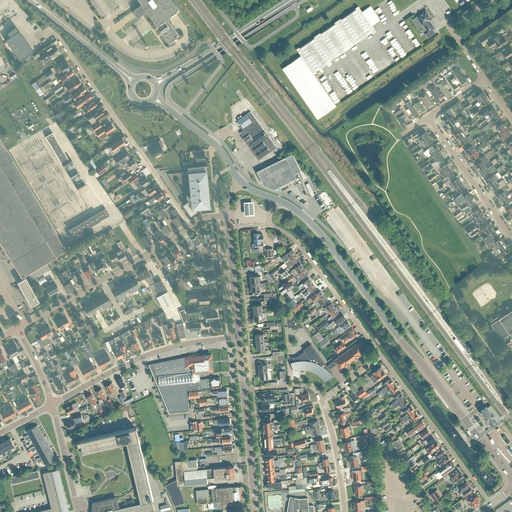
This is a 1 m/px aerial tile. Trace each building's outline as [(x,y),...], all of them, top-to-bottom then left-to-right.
[(138,0),(141,4),(133,10),(136,17),(136,18),(139,16),(146,11),(157,25),(164,20),(168,26),(160,32),(168,42),(176,37),(175,36),(178,33),(167,18),(178,9),(171,0),(138,0)] [(282,68),(317,118),(336,105),(313,73),(375,30),(372,25),(380,20),(370,6),(362,11),(359,7),(297,50),(301,55),(282,68)] [(429,21),(432,19),(425,10),(413,19),(417,24),(420,21),(423,25),(428,32),(425,34),(428,38),(435,33),(432,29),(434,28),(429,21)] [(15,26),(6,33),(9,37),(11,36),(18,31),(15,26)] [(11,36),(14,40),(21,35),(18,31),(11,36)] [(14,40),(16,44),(24,39),(21,35),(14,40)] [(492,39),(493,40),(487,44),(489,47),(493,45),(496,49),(498,47),(498,48),(507,42),(503,37),(500,39),(497,35),(492,39)] [(25,56),(22,52),(19,48),(16,44),(14,40),(11,36),(9,37),(5,40),(19,61),(25,56)] [(19,48),(27,43),(24,39),(16,44),(19,48)] [(30,47),(27,43),(19,48),(22,52),(30,47)] [(30,47),(22,52),(25,56),(31,53),(33,51),(30,47)] [(502,53),(501,51),(495,55),(497,58),(500,56),(503,60),(506,58),(511,53),(511,49),(510,47),(502,53)] [(57,49),(50,54),(48,53),(41,58),(45,62),(51,58),(52,59),(60,53),(57,49)] [(33,55),(31,53),(25,56),(19,61),(21,64),(33,55)] [(502,65),(504,68),(508,66),(510,70),(511,69),(511,61),(509,64),(508,61),(502,65)] [(60,66),(55,70),(54,70),(58,76),(64,72),(63,70),(69,66),(67,62),(60,66)] [(335,67),(341,80),(346,78),(346,77),(351,74),(345,62),(335,67)] [(457,68),(452,71),(461,84),(466,81),(457,68)] [(64,74),(59,77),(57,79),(59,81),(61,79),(64,83),(69,79),(67,78),(74,73),(73,72),(74,72),(72,69),(71,70),(71,69),(64,74)] [(44,75),(47,79),(54,74),(51,70),(44,75)] [(452,87),(457,83),(450,73),(444,77),(452,87)] [(75,80),(70,83),(66,86),(70,91),(81,83),(80,82),(81,82),(79,80),(78,80),(78,79),(76,81),(75,80)] [(446,98),(451,95),(447,90),(449,88),(443,79),(437,84),(446,98)] [(52,88),(55,93),(63,87),(60,83),(56,86),(55,86),(52,88)] [(422,84),(418,87),(415,89),(414,90),(416,92),(422,88),(424,90),(426,89),(422,84)] [(83,92),(86,90),(85,90),(86,89),(84,87),(83,87),(83,86),(71,94),(76,100),(80,97),(81,97),(84,95),(83,92)] [(436,101),(440,98),(433,86),(428,89),(436,101)] [(56,93),(59,97),(66,92),(62,88),(56,93)] [(428,110),(434,106),(425,92),(419,97),(428,110)] [(478,102),(485,97),(482,92),(473,98),(474,100),(476,99),(478,102)] [(76,100),(73,103),(77,109),(83,105),(81,102),(83,101),(85,103),(89,100),(89,99),(92,97),(89,93),(86,96),(86,95),(82,98),(81,97),(80,97),(76,100)] [(485,97),(478,102),(480,104),(478,106),(479,108),(481,106),(489,101),(485,97)] [(89,111),(97,105),(95,101),(86,107),(85,106),(82,108),(84,111),(87,108),(89,111)] [(421,117),(426,113),(418,101),(413,105),(421,117)] [(466,110),(471,106),(468,101),(463,105),(466,110)] [(489,107),(485,109),(478,114),(481,119),(484,116),(486,119),(489,117),(496,112),(493,107),(490,109),(489,107)] [(444,113),(445,115),(448,118),(444,121),(447,126),(455,120),(453,118),(455,116),(450,108),(444,113)] [(92,114),(89,117),(88,116),(87,117),(86,118),(87,121),(89,120),(91,124),(96,121),(95,119),(103,113),(100,109),(92,115),(92,114)] [(404,126),(408,123),(398,109),(394,112),(404,126)] [(410,119),(413,116),(408,109),(405,112),(410,119)] [(246,114),(238,120),(244,129),(240,133),(243,137),(243,138),(247,143),(246,143),(258,159),(276,146),(264,130),(250,111),(246,114)] [(59,112),(53,116),(57,122),(63,118),(59,112)] [(496,112),(489,117),(491,120),(489,121),(490,123),(492,122),(499,117),(496,112)] [(457,119),(455,120),(447,126),(450,130),(453,129),(455,131),(456,131),(462,126),(457,119)] [(95,131),(98,128),(101,126),(99,123),(92,128),(95,131)] [(483,128),(480,130),(482,133),(491,127),(489,123),(483,128)] [(499,133),(507,128),(504,123),(499,126),(497,124),(492,127),(495,132),(497,130),(499,133)] [(114,128),(111,124),(104,129),(103,128),(96,133),(100,140),(108,135),(107,134),(114,128)] [(466,130),(465,130),(462,126),(456,131),(457,133),(454,135),(457,140),(465,135),(468,133),(466,130)] [(507,128),(499,133),(501,136),(499,137),(502,142),(507,138),(505,136),(510,133),(507,128)] [(421,142),(429,136),(426,132),(420,135),(419,133),(413,137),(415,139),(416,138),(419,143),(421,142)] [(45,137),(63,166),(69,162),(52,133),(45,137)] [(466,137),(465,135),(457,140),(460,145),(464,143),(466,145),(473,140),(470,135),(466,137)] [(421,142),(419,143),(418,144),(419,146),(423,144),(424,147),(432,141),(429,136),(421,142)] [(109,148),(108,148),(109,150),(112,155),(119,149),(118,148),(125,143),(122,139),(115,144),(115,143),(110,146),(109,148)] [(155,146),(149,150),(152,156),(156,154),(156,155),(159,153),(163,151),(161,147),(163,146),(160,139),(153,143),(155,146)] [(510,149),(511,147),(511,140),(510,142),(508,139),(503,143),(506,147),(508,146),(510,149)] [(466,145),(468,148),(464,150),(467,155),(475,150),(473,148),(476,146),(474,144),(475,143),(473,140),(466,145)] [(0,242),(21,277),(66,250),(0,141),(0,242)] [(432,146),(423,152),(425,156),(429,153),(432,157),(440,152),(436,147),(434,149),(432,146)] [(120,155),(114,159),(117,164),(118,164),(119,166),(122,164),(130,158),(129,156),(130,155),(126,150),(120,155)] [(205,153),(204,153),(204,152),(195,153),(195,150),(190,151),(190,157),(195,156),(196,161),(205,160),(204,155),(205,155),(205,153)] [(483,152),(482,152),(481,152),(480,150),(479,151),(477,152),(475,150),(467,155),(471,160),(471,159),(473,162),(485,155),(483,152)] [(435,161),(431,164),(431,165),(433,168),(440,163),(438,160),(443,157),(440,152),(432,157),(435,161)] [(292,153),(257,171),(261,179),(263,184),(274,189),(276,188),(292,180),(296,178),(298,177),(294,173),(301,170),(292,153)] [(485,155),(473,162),(474,162),(476,164),(475,166),(478,170),(485,165),(483,163),(488,159),(485,155)] [(137,166),(136,164),(133,159),(130,161),(129,160),(128,160),(124,162),(125,163),(123,165),(127,170),(130,168),(132,170),(137,166)] [(440,163),(433,168),(435,171),(437,169),(440,174),(450,167),(451,167),(449,164),(448,164),(447,162),(442,166),(442,165),(440,163)] [(95,170),(99,175),(107,169),(103,164),(95,170)] [(487,168),(485,165),(478,170),(481,175),(487,171),(489,174),(496,169),(493,164),(487,168)] [(205,165),(187,167),(187,173),(188,173),(190,197),(189,197),(187,195),(186,197),(188,199),(190,200),(191,202),(190,202),(189,200),(182,205),(190,216),(197,211),(195,208),(209,207),(205,171),(206,171),(205,165)] [(450,167),(440,174),(442,176),(444,179),(442,180),(444,183),(448,180),(449,179),(452,178),(450,175),(452,173),(454,172),(450,167)] [(126,174),(124,171),(120,174),(116,176),(119,180),(122,178),(123,177),(126,174)] [(126,174),(123,177),(122,178),(125,182),(132,177),(129,172),(126,174)] [(495,174),(494,174),(492,176),(492,175),(485,180),(488,185),(496,180),(498,178),(495,174)] [(136,175),(128,181),(130,184),(139,178),(136,175)] [(141,177),(134,182),(139,189),(144,186),(150,182),(146,178),(143,180),(141,177)] [(448,180),(444,183),(446,186),(448,184),(450,188),(451,189),(461,182),(458,178),(456,179),(450,183),(448,180)] [(498,183),(496,180),(488,185),(492,190),(496,188),(497,190),(506,184),(503,179),(498,183)] [(461,182),(451,189),(452,191),(455,189),(457,192),(464,187),(461,182)] [(84,184),(80,187),(82,197),(80,198),(81,202),(79,203),(82,208),(87,205),(86,205),(89,203),(95,202),(98,201),(96,198),(93,199),(85,184),(84,184)] [(500,189),(502,192),(496,196),(499,201),(506,196),(505,193),(508,191),(507,189),(508,188),(506,185),(500,189)] [(152,186),(149,188),(148,187),(142,191),(145,195),(148,192),(150,195),(156,191),(152,186)] [(133,197),(131,198),(130,199),(133,203),(141,198),(138,193),(135,196),(133,197)] [(158,201),(164,197),(160,193),(148,201),(151,205),(153,203),(152,202),(156,199),(158,201)] [(460,202),(462,205),(471,198),(468,193),(464,196),(462,193),(453,199),(457,204),(460,202)] [(508,199),(506,196),(499,201),(503,206),(510,201),(511,199),(511,197),(508,199)] [(471,198),(462,205),(463,208),(461,210),(464,214),(473,208),(471,205),(475,203),(471,198)] [(254,215),(253,201),(243,201),(244,215),(254,215)] [(149,209),(147,205),(138,211),(140,215),(149,209)] [(166,215),(162,208),(160,206),(156,208),(162,218),(166,215)] [(68,230),(72,236),(110,215),(106,208),(68,230)] [(176,226),(181,223),(178,218),(179,217),(177,215),(176,214),(177,214),(173,208),(169,211),(174,218),(172,219),(176,226)] [(475,219),(482,213),(479,209),(470,215),(471,217),(473,216),(475,219)] [(486,218),(482,213),(475,219),(477,221),(475,222),(476,225),(486,218)] [(460,222),(462,221),(468,217),(466,214),(460,218),(458,219),(460,222)] [(151,225),(147,218),(142,221),(147,228),(151,225)] [(164,225),(162,227),(158,220),(156,222),(164,235),(169,232),(164,225)] [(485,234),(493,228),(489,224),(480,230),(482,232),(483,231),(485,234)] [(468,234),(476,229),(474,225),(466,231),(468,234)] [(157,240),(162,237),(157,230),(155,231),(152,226),(150,228),(157,240)] [(112,228),(97,237),(98,241),(109,235),(110,237),(115,234),(114,232),(112,228)] [(485,234),(487,236),(483,239),(486,244),(495,237),(494,235),(496,233),(493,228),(485,234)] [(201,237),(203,236),(205,242),(209,242),(208,238),(212,238),(212,235),(212,234),(212,232),(212,231),(211,229),(202,230),(203,231),(200,232),(201,237)] [(140,238),(145,246),(151,243),(148,237),(150,235),(147,230),(142,233),(143,235),(143,236),(140,238)] [(254,244),(252,244),(253,249),(259,248),(259,245),(263,245),(263,240),(263,234),(259,234),(259,233),(253,234),(254,244)] [(204,247),(201,242),(200,242),(197,236),(194,237),(192,238),(192,239),(191,239),(195,246),(195,245),(196,246),(198,244),(200,248),(204,247)] [(488,246),(492,243),(494,246),(492,248),(493,250),(503,243),(499,238),(497,240),(495,237),(486,244),(488,246)] [(78,246),(81,251),(88,248),(85,242),(78,246)] [(191,255),(193,254),(191,250),(192,250),(190,248),(187,243),(185,244),(184,243),(182,245),(182,246),(181,246),(184,250),(183,250),(186,254),(189,252),(191,255)] [(506,248),(503,243),(493,250),(494,251),(493,252),(495,255),(494,256),(497,259),(506,252),(504,249),(506,248)] [(272,259),(272,256),(273,256),(273,248),(268,249),(264,249),(265,256),(266,256),(267,260),(272,259)] [(119,260),(126,257),(121,249),(115,252),(115,253),(109,256),(112,262),(118,259),(119,260)] [(181,255),(177,249),(176,249),(174,250),(174,251),(172,252),(176,258),(178,261),(181,260),(179,257),(181,255)] [(204,257),(200,251),(199,249),(196,251),(201,259),(204,257)] [(281,257),(281,258),(284,262),(287,260),(290,259),(296,254),(292,249),(282,256),(281,257)] [(104,263),(107,261),(101,250),(97,253),(99,257),(98,258),(101,262),(98,263),(102,270),(103,269),(103,270),(106,268),(106,267),(104,263)] [(173,266),(175,265),(172,261),(174,259),(170,253),(169,253),(168,254),(167,254),(166,255),(166,256),(170,262),(173,266)] [(287,260),(284,262),(288,267),(290,266),(299,259),(296,254),(290,259),(287,260)] [(166,270),(169,269),(166,264),(169,262),(165,256),(159,259),(163,266),(164,265),(164,266),(164,267),(166,270)] [(71,260),(70,261),(72,266),(75,271),(71,273),(73,277),(74,277),(72,278),(76,284),(78,283),(78,284),(79,283),(79,284),(81,283),(81,282),(83,281),(79,274),(77,270),(79,269),(76,264),(73,259),(71,260)] [(206,263),(205,263),(205,260),(196,261),(197,269),(204,268),(204,270),(209,269),(213,268),(213,264),(212,264),(212,262),(206,263)] [(95,265),(93,261),(88,263),(91,268),(93,267),(94,269),(95,268),(97,272),(98,272),(101,271),(101,270),(102,270),(98,263),(95,265)] [(50,269),(47,263),(28,274),(32,280),(50,269)] [(295,270),(297,273),(304,268),(300,264),(290,271),(291,272),(295,270)] [(87,278),(93,275),(89,268),(88,269),(87,266),(84,267),(86,270),(83,272),(87,278)] [(152,290),(156,297),(164,311),(175,305),(161,280),(154,284),(154,283),(154,282),(146,267),(136,273),(140,280),(145,278),(152,290)] [(279,269),(278,267),(269,274),(274,280),(276,279),(272,274),(279,269)] [(308,273),(304,268),(297,273),(296,274),(295,275),(298,278),(297,279),(298,281),(308,273)] [(66,270),(65,271),(57,276),(62,284),(62,283),(67,292),(74,288),(70,281),(67,283),(64,278),(69,276),(66,270)] [(282,280),(284,278),(289,274),(287,271),(279,277),(282,280)] [(268,272),(264,274),(268,282),(274,281),(268,272)] [(203,274),(198,274),(197,274),(197,279),(199,279),(200,285),(207,285),(207,283),(215,282),(215,281),(216,281),(216,279),(215,279),(215,274),(205,275),(206,277),(203,278),(203,274)] [(260,283),(261,283),(260,279),(259,279),(259,275),(250,276),(251,284),(260,283)] [(31,305),(38,301),(25,277),(17,282),(22,289),(20,291),(24,298),(26,297),(31,305)] [(306,288),(312,283),(309,278),(299,285),(300,287),(301,286),(304,284),(306,288)] [(136,280),(136,279),(130,282),(135,292),(137,291),(136,288),(140,286),(136,280)] [(57,293),(60,291),(55,282),(54,283),(52,280),(49,282),(50,283),(51,284),(45,288),(49,295),(55,291),(57,293)] [(133,293),(135,292),(130,282),(124,285),(128,292),(132,291),(133,293)] [(260,283),(251,284),(251,291),(260,290),(260,287),(265,286),(265,282),(261,283),(260,283)] [(285,286),(288,290),(294,286),(291,282),(285,286)] [(316,288),(312,283),(306,288),(308,290),(303,294),(305,296),(316,288)] [(125,294),(128,292),(124,285),(119,288),(124,298),(126,297),(125,294)] [(121,300),(124,298),(119,288),(113,291),(119,303),(122,301),(121,300)] [(314,302),(315,301),(317,300),(324,295),(320,290),(310,297),(308,299),(309,301),(312,300),(314,302)] [(208,303),(208,302),(209,302),(208,295),(202,296),(202,293),(188,294),(188,302),(194,301),(198,300),(198,303),(204,302),(204,304),(208,303)] [(100,299),(105,308),(108,307),(109,309),(112,307),(106,295),(100,299)] [(324,295),(317,300),(320,303),(316,306),(317,307),(327,300),(324,295)] [(292,298),(288,301),(292,306),(296,303),(292,298)] [(94,302),(98,309),(102,307),(103,310),(105,308),(100,299),(94,302)] [(89,305),(94,315),(96,313),(95,311),(98,309),(94,302),(89,305)] [(318,310),(314,312),(316,314),(317,315),(320,313),(320,312),(322,310),(323,311),(324,310),(326,313),(329,312),(335,307),(331,302),(323,308),(322,306),(317,309),(318,310)] [(300,308),(297,304),(292,307),(295,312),(300,308)] [(89,305),(83,308),(87,315),(91,313),(92,316),(94,315),(89,305)] [(253,313),(264,312),(267,311),(266,308),(262,308),(262,305),(253,305),(253,313)] [(329,312),(325,314),(329,319),(339,312),(335,307),(329,312)] [(183,322),(188,321),(184,309),(179,311),(183,322)] [(511,309),(498,319),(497,317),(489,322),(491,324),(490,324),(507,348),(510,345),(511,345),(511,347),(511,309)] [(84,322),(84,321),(78,311),(73,314),(75,317),(73,318),(78,326),(84,322)] [(263,319),(263,316),(264,315),(264,312),(253,313),(254,320),(263,319)] [(342,314),(331,322),(327,325),(329,328),(333,325),(333,324),(335,322),(337,325),(346,318),(342,314)] [(66,317),(61,320),(64,327),(67,325),(68,328),(71,326),(69,324),(66,317)] [(64,327),(61,320),(55,323),(59,330),(59,329),(61,332),(63,331),(61,328),(64,327)] [(351,325),(347,320),(336,328),(340,333),(351,325)] [(147,321),(144,322),(140,323),(142,330),(149,327),(147,321)] [(168,323),(167,323),(162,324),(164,329),(167,328),(169,339),(176,337),(173,327),(169,328),(168,323)] [(187,324),(188,327),(188,331),(201,330),(200,323),(187,324)] [(183,324),(176,325),(180,339),(185,337),(183,324)] [(49,327),(43,330),(47,336),(50,335),(51,337),(54,336),(52,333),(49,327)] [(346,332),(342,335),(340,337),(340,338),(341,340),(343,340),(343,341),(345,343),(357,334),(355,330),(354,330),(352,327),(346,332)] [(158,334),(157,331),(156,329),(154,329),(157,342),(163,340),(161,333),(158,334)] [(41,338),(38,340),(41,347),(50,342),(43,330),(38,333),(41,338)] [(142,344),(145,343),(146,346),(152,344),(149,336),(147,332),(144,333),(146,337),(140,339),(142,344)] [(317,342),(321,339),(316,333),(312,336),(317,342)] [(256,342),(268,341),(268,338),(264,338),(263,334),(255,334),(256,342)] [(322,348),(330,343),(326,336),(318,342),(322,348)] [(134,342),(130,344),(133,351),(139,348),(136,341),(135,338),(132,339),(132,340),(134,342)] [(268,341),(256,342),(257,350),(265,349),(264,344),(268,344),(268,341)] [(293,357),(294,361),(291,362),(294,371),(296,370),(299,370),(301,370),(303,369),(306,370),(308,370),(311,371),(313,372),(315,373),(317,374),(319,376),(321,377),(323,379),(324,381),(332,376),(331,373),(332,372),(329,369),(337,364),(340,368),(344,365),(345,366),(351,362),(352,362),(354,361),(353,361),(354,360),(360,355),(359,354),(363,351),(362,349),(365,347),(360,341),(326,366),(318,354),(310,343),(303,349),(304,350),(297,356),(293,357)] [(88,342),(85,343),(92,357),(95,355),(88,342)] [(343,343),(341,342),(333,348),(337,353),(346,347),(343,343)] [(15,344),(10,347),(18,361),(20,360),(17,353),(20,352),(18,348),(17,348),(15,345),(16,345),(15,344)] [(118,346),(122,356),(128,353),(125,348),(124,345),(121,346),(120,345),(118,346)] [(122,356),(118,346),(116,347),(117,350),(118,350),(119,351),(114,353),(117,358),(122,356)] [(18,361),(10,347),(5,350),(6,351),(6,350),(8,354),(7,354),(9,357),(12,356),(16,362),(18,361)] [(42,354),(46,361),(50,359),(46,352),(42,354)] [(102,359),(106,364),(111,361),(108,355),(107,356),(105,353),(103,355),(105,357),(102,359)] [(154,363),(149,364),(157,384),(160,390),(160,392),(169,412),(184,410),(188,410),(188,406),(187,393),(186,390),(201,388),(210,387),(210,378),(200,379),(199,372),(209,371),(213,370),(211,354),(185,356),(154,363)] [(106,364),(102,359),(100,360),(98,357),(96,358),(98,361),(97,362),(100,368),(106,364)] [(89,366),(86,367),(90,373),(95,370),(92,364),(91,365),(90,362),(87,363),(89,366)] [(90,373),(86,367),(84,368),(83,366),(80,367),(82,370),(81,370),(84,376),(90,373)] [(373,372),(369,375),(370,378),(370,377),(374,382),(378,379),(386,373),(383,370),(382,369),(383,369),(381,366),(373,372)] [(74,369),(68,372),(71,376),(74,382),(80,379),(76,373),(74,369)] [(285,369),(277,370),(278,378),(286,378),(285,369)] [(19,377),(22,382),(29,378),(26,373),(19,377)] [(64,384),(61,378),(59,374),(52,378),(54,382),(58,389),(59,389),(61,388),(61,387),(63,386),(63,385),(64,384)] [(74,382),(71,376),(68,377),(67,374),(65,376),(66,378),(65,379),(68,385),(74,382)] [(125,389),(127,388),(125,384),(122,377),(116,380),(120,387),(123,385),(125,389)] [(210,378),(210,387),(210,388),(220,387),(220,386),(221,385),(221,383),(220,382),(220,377),(210,378)] [(378,395),(380,393),(382,392),(393,384),(392,382),(393,382),(390,378),(384,383),(386,386),(377,393),(378,395)] [(114,396),(118,394),(115,390),(115,389),(111,382),(106,386),(110,393),(111,392),(114,396)] [(40,398),(37,391),(38,391),(35,384),(31,386),(34,392),(31,394),(35,401),(40,398)] [(393,384),(382,392),(380,393),(382,396),(389,390),(391,393),(398,388),(395,385),(394,385),(393,384)] [(374,387),(367,392),(363,395),(365,397),(369,395),(376,390),(374,387)] [(105,400),(107,398),(105,396),(101,388),(96,391),(100,399),(103,397),(105,400)] [(367,392),(364,388),(357,393),(360,397),(363,395),(367,392)] [(260,396),(259,396),(260,400),(274,399),(274,392),(260,393),(260,396)] [(302,402),(310,399),(308,392),(300,395),(302,402)] [(396,400),(391,404),(389,405),(391,407),(392,406),(404,398),(402,396),(403,396),(400,392),(394,397),(396,400)] [(96,404),(97,404),(95,401),(91,393),(86,396),(90,404),(93,402),(94,405),(96,404)] [(337,407),(346,405),(343,396),(339,397),(340,399),(335,401),(336,404),(336,405),(337,406),(337,407)] [(25,401),(23,402),(26,408),(32,405),(28,399),(27,400),(26,397),(24,399),(25,401)] [(404,398),(392,406),(394,408),(399,404),(401,407),(408,402),(405,399),(404,398)] [(26,408),(23,402),(20,404),(19,401),(16,402),(18,405),(17,406),(20,412),(26,408)] [(131,419),(136,418),(131,401),(118,408),(120,413),(128,409),(131,419)] [(72,404),(65,408),(68,414),(75,410),(74,407),(78,405),(76,402),(72,404)] [(490,404),(488,406),(487,406),(486,406),(481,411),(486,417),(488,420),(491,424),(497,420),(496,419),(500,417),(490,404)] [(313,405),(304,408),(299,410),(300,413),(305,411),(307,416),(309,415),(309,414),(313,413),(312,409),(314,408),(313,405)] [(7,411),(10,417),(16,414),(12,408),(11,409),(10,406),(8,407),(9,410),(7,411)] [(406,414),(405,415),(401,418),(403,420),(414,412),(413,410),(411,406),(404,411),(406,414)] [(10,417),(7,411),(4,412),(3,410),(1,411),(2,414),(1,414),(4,420),(10,417)] [(346,415),(349,413),(348,411),(345,412),(336,414),(338,419),(339,422),(346,419),(347,418),(346,415)] [(418,416),(416,413),(415,413),(414,412),(403,420),(404,422),(409,418),(412,421),(418,416)] [(71,416),(72,420),(66,421),(67,427),(75,425),(74,422),(77,422),(82,420),(81,413),(71,416)] [(384,413),(382,414),(377,418),(380,422),(387,417),(384,413)] [(290,429),(296,427),(293,418),(287,420),(290,429)] [(311,425),(303,427),(304,430),(308,429),(310,428),(319,425),(317,420),(310,422),(311,425)] [(421,420),(406,431),(410,437),(425,425),(421,420)] [(196,422),(196,421),(190,421),(191,430),(202,429),(201,422),(196,422)] [(25,438),(40,430),(37,425),(26,430),(29,434),(28,435),(28,434),(27,435),(24,436),(25,438)] [(143,511),(154,510),(151,500),(153,500),(138,438),(136,426),(129,427),(129,425),(122,427),(123,429),(77,440),(78,445),(80,444),(81,444),(83,452),(126,441),(140,503),(118,508),(116,497),(111,498),(105,499),(94,502),(95,511),(143,511)] [(308,429),(304,430),(305,432),(308,431),(310,431),(310,434),(313,434),(321,431),(319,425),(310,428),(308,429)] [(347,426),(340,428),(342,436),(350,435),(352,434),(351,430),(351,426),(350,425),(347,425),(347,426)] [(423,438),(430,432),(426,427),(415,435),(417,438),(420,436),(419,434),(420,434),(423,438)] [(40,430),(25,438),(25,439),(26,441),(29,439),(29,438),(30,438),(32,442),(43,436),(40,430)] [(426,437),(422,440),(421,441),(425,446),(435,438),(431,433),(426,437)] [(361,436),(363,445),(370,443),(369,440),(368,440),(367,435),(361,436)] [(46,442),(43,436),(32,442),(35,446),(33,446),(30,448),(31,450),(46,442)] [(11,438),(5,441),(8,448),(11,452),(13,451),(11,447),(14,445),(11,438)] [(316,443),(313,444),(310,445),(311,447),(313,447),(324,444),(323,438),(315,440),(316,443)] [(396,448),(402,444),(402,443),(398,438),(392,442),(396,448)] [(188,449),(187,440),(179,441),(180,450),(188,449)] [(354,440),(351,440),(343,442),(345,451),(356,448),(354,440)] [(435,440),(425,448),(429,453),(439,446),(439,445),(439,444),(438,443),(437,443),(435,440)] [(8,448),(5,441),(0,443),(0,445),(5,455),(7,454),(5,450),(8,448)] [(49,447),(46,442),(31,450),(32,452),(35,450),(37,449),(39,453),(49,447)] [(432,452),(430,453),(431,455),(433,455),(436,459),(438,457),(445,452),(441,446),(438,449),(437,448),(432,452)] [(36,459),(37,461),(52,453),(49,447),(39,453),(41,457),(39,457),(36,459)] [(359,467),(358,464),(357,458),(368,456),(367,450),(357,452),(352,453),(352,456),(349,456),(351,465),(355,464),(356,467),(359,467)] [(407,451),(401,456),(405,461),(410,458),(409,456),(411,455),(407,451)] [(52,453),(37,461),(38,463),(41,461),(43,460),(45,464),(55,459),(52,453)] [(443,463),(450,459),(447,455),(445,457),(444,455),(437,461),(440,465),(443,463)] [(318,465),(329,464),(328,457),(322,458),(323,462),(319,463),(319,464),(318,464),(318,465)] [(185,485),(207,483),(207,478),(214,477),(214,478),(226,477),(235,477),(234,466),(225,466),(225,467),(213,468),(206,468),(197,469),(196,459),(175,461),(176,479),(179,485),(185,485)] [(452,463),(450,461),(438,470),(443,475),(454,467),(454,466),(454,465),(453,464),(452,463)] [(64,511),(69,511),(69,510),(68,511),(67,504),(67,503),(66,504),(66,497),(65,496),(65,497),(64,490),(64,489),(63,490),(62,483),(62,482),(61,483),(60,476),(60,475),(59,476),(59,469),(59,468),(43,472),(51,507),(31,511),(64,511)] [(426,469),(423,471),(417,476),(421,481),(427,477),(425,474),(428,472),(426,469)] [(455,482),(463,476),(460,472),(459,473),(456,469),(451,473),(450,472),(444,477),(446,480),(449,477),(449,476),(450,475),(455,482)] [(38,470),(10,477),(12,483),(39,477),(38,470)] [(353,480),(361,479),(359,470),(352,471),(353,480)] [(317,475),(306,476),(307,482),(318,481),(318,482),(321,482),(322,486),(326,485),(325,484),(332,483),(331,477),(324,478),(324,477),(320,477),(318,478),(317,475)] [(304,478),(296,479),(295,481),(295,483),(296,483),(296,485),(295,485),(295,488),(306,487),(305,484),(304,478)] [(185,502),(176,479),(164,485),(174,505),(185,502)] [(470,490),(472,489),(471,489),(471,488),(470,486),(469,486),(466,482),(458,487),(457,485),(453,489),(455,492),(459,489),(461,491),(459,493),(462,496),(470,491),(471,491),(470,490)] [(240,486),(211,488),(212,502),(214,502),(215,508),(222,507),(234,505),(234,508),(232,508),(233,508),(228,509),(228,511),(235,511),(244,511),(241,485),(240,486)] [(355,495),(363,494),(361,485),(354,486),(355,495)] [(208,488),(196,490),(197,504),(198,504),(204,503),(208,503),(210,503),(208,488)] [(325,499),(328,498),(334,497),(333,490),(327,491),(323,491),(324,493),(322,493),(323,495),(324,494),(325,499)] [(440,496),(436,490),(430,494),(434,500),(440,496)] [(473,506),(480,501),(477,497),(478,496),(475,493),(470,497),(468,495),(467,495),(463,498),(464,499),(463,500),(465,503),(469,501),(470,503),(470,504),(470,505),(471,506),(473,506)] [(313,511),(313,505),(308,505),(307,497),(300,498),(289,496),(286,511),(313,511)] [(354,510),(362,509),(361,500),(353,501),(354,510)] [(454,506),(457,511),(463,507),(459,501),(454,506)]
